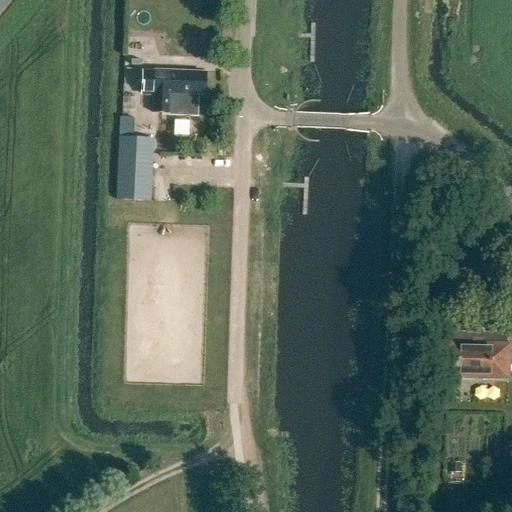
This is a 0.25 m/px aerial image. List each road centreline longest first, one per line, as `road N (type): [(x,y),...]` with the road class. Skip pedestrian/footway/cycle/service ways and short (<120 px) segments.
road 1 (unclassified): [(381,511),(400,122)]
road 2 (unclassified): [(242,119),(237,398)]
road 3 (unclassified): [(400,122),(511,198)]
road 4 (unclassified): [(400,122),(404,0)]
